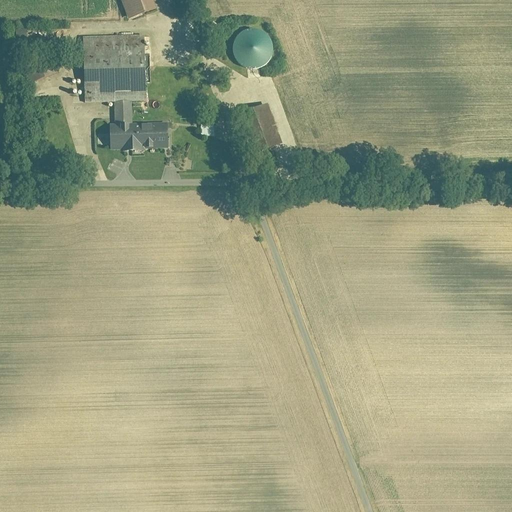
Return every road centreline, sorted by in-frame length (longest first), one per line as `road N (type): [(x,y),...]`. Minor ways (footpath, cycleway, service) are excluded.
road 1 (residential): [(366,511),(244,182)]
road 2 (residential): [(244,182),(511,183)]
road 3 (residential): [(0,183),(244,182)]
